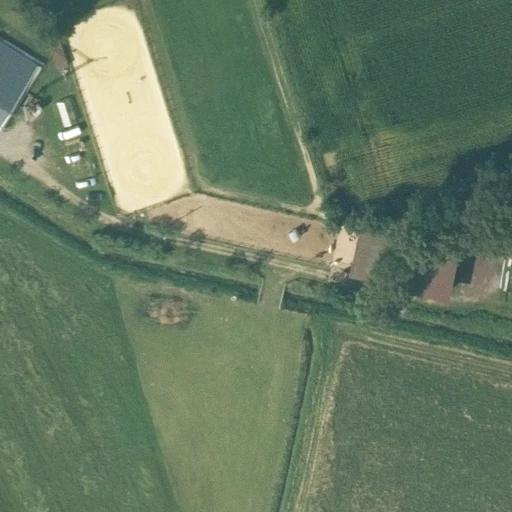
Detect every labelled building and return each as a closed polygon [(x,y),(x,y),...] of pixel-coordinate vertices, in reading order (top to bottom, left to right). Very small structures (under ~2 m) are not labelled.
[(53,65),(64,63),(56,29),(45,31),(53,65)] [(32,65),(0,44),(0,80),(15,91),(32,65)] [(0,80),(0,114),(15,91),(0,80)] [(361,225),(350,273),(397,283),(415,207),(361,225)] [(459,245),(416,235),(404,285),(448,295),(459,245)]
